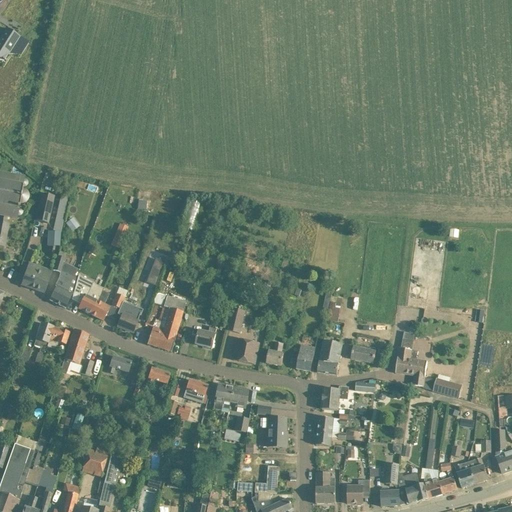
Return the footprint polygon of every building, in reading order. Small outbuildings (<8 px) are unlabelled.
[(0,57),(4,60),(8,53),(12,48),(12,47),(18,48),(20,48),(23,49),(27,43),(28,44),(29,43),(17,35),(6,28),(0,38),(0,57)] [(0,247),(4,248),(8,224),(5,224),(6,217),(17,219),(17,216),(18,216),(19,216),(20,216),(21,216),(21,215),(22,215),(22,214),(22,213),(22,212),(22,211),(21,211),(21,210),(20,210),(19,209),(19,205),(20,205),(21,205),(22,205),(23,205),(25,204),(26,203),(27,202),(27,201),(28,200),(28,199),(28,198),(28,197),(27,196),(27,195),(26,194),(26,193),(24,193),(23,192),(22,192),(23,187),(24,187),(25,187),(26,186),(26,185),(27,184),(27,183),(26,183),(26,182),(26,181),(25,181),(24,181),(24,180),(24,178),(0,173),(0,215),(1,216),(0,220),(0,247)] [(41,194),(35,221),(48,224),(54,197),(41,194)] [(72,230),(77,226),(73,219),(67,223),(72,230)] [(48,245),(61,246),(61,231),(48,231),(48,245)] [(122,240),(124,234),(117,231),(114,238),(122,240)] [(60,273),(59,279),(55,286),(57,287),(50,301),(65,308),(72,295),(73,296),(76,283),(76,282),(77,279),(63,273),(62,273),(66,259),(58,256),(53,271),(60,273)] [(146,283),(155,286),(160,273),(164,262),(155,259),(151,269),(146,283)] [(42,266),(40,272),(28,268),(22,285),(45,293),(53,270),(42,266)] [(78,309),(91,315),(102,291),(104,286),(94,282),(94,283),(78,275),(77,280),(77,279),(76,282),(76,283),(73,296),(72,300),(80,304),(78,309)] [(294,285),(290,293),(290,294),(299,297),(301,291),(297,289),(298,287),(294,285)] [(102,291),(91,315),(103,321),(110,308),(104,305),(109,295),(102,291)] [(1,301),(4,295),(4,294),(0,292),(0,314),(3,316),(9,304),(1,301)] [(116,308),(121,296),(117,294),(111,306),(116,308)] [(158,295),(155,295),(155,294),(152,304),(169,309),(162,330),(152,327),(147,344),(171,352),(177,335),(176,334),(186,302),(167,296),(166,297),(158,295)] [(217,309),(218,305),(218,303),(212,301),(210,308),(217,309)] [(327,320),(338,322),(341,304),(330,302),(330,304),(327,320)] [(245,311),(232,309),(227,331),(240,334),(245,311)] [(129,310),(127,317),(121,315),(117,327),(134,333),(138,321),(131,319),(134,312),(129,310)] [(475,323),(482,324),(484,312),(477,311),(475,323)] [(41,324),(34,346),(40,348),(36,362),(41,364),(46,347),(53,328),(41,324)] [(53,328),(46,347),(55,350),(58,343),(65,346),(69,333),(60,330),(53,328)] [(213,349),(214,344),(216,335),(215,335),(216,329),(210,328),(208,333),(199,331),(196,345),(213,349)] [(74,330),(65,360),(60,371),(67,374),(71,362),(79,366),(89,335),(74,330)] [(401,347),(412,350),(416,334),(405,331),(401,347)] [(238,339),(233,361),(255,365),(260,344),(238,339)] [(337,376),(338,371),(343,345),(324,341),(318,373),(337,376)] [(282,367),(282,362),(284,355),(281,354),(283,345),(276,343),(274,353),(269,352),(267,364),(282,367)] [(311,372),(312,367),(315,349),(301,346),(297,370),(311,372)] [(26,366),(28,359),(32,350),(24,347),(19,364),(26,366)] [(376,352),(354,347),(351,359),(373,364),(376,352)] [(433,393),(459,400),(463,386),(436,379),(436,381),(425,379),(427,362),(416,360),(418,352),(399,348),(395,373),(414,376),(413,386),(423,388),(433,391),(433,393)] [(112,357),(108,372),(113,374),(115,369),(128,373),(132,362),(112,357)] [(88,377),(91,370),(93,362),(85,359),(80,374),(88,377)] [(151,368),(146,385),(152,386),(154,381),(167,385),(170,374),(151,368)] [(176,379),(173,396),(179,397),(182,380),(176,379)] [(191,392),(205,397),(208,386),(189,380),(184,396),(190,398),(191,392)] [(376,385),(356,383),(355,391),(375,393),(376,385)] [(213,410),(221,412),(221,413),(228,414),(230,404),(233,387),(218,384),(213,410)] [(62,398),(65,391),(63,388),(60,388),(56,386),(53,395),(62,398)] [(236,407),(245,409),(248,390),(233,387),(230,404),(236,405),(236,407)] [(322,410),(338,411),(339,399),(348,400),(349,388),(340,388),(340,391),(324,389),(324,390),(322,410)] [(135,389),(132,400),(138,402),(142,392),(135,389)] [(16,390),(15,392),(14,396),(28,401),(29,395),(16,390)] [(177,402),(170,400),(166,413),(174,415),(177,402)] [(23,414),(25,405),(18,403),(15,411),(23,414)] [(177,415),(188,417),(190,408),(179,406),(177,415)] [(270,416),(271,408),(257,406),(256,414),(270,416)] [(153,428),(171,433),(175,420),(157,415),(153,428)] [(332,433),(339,434),(339,433),(340,425),(347,426),(348,416),(340,415),(339,420),(319,418),(318,432),(332,433)] [(98,442),(105,418),(98,416),(91,440),(98,442)] [(68,426),(70,419),(62,417),(60,425),(68,426)] [(246,433),(249,420),(241,418),(238,432),(246,433)] [(268,418),(268,419),(258,419),(258,428),(268,429),(267,447),(285,448),(285,446),(286,445),(287,440),(285,439),(286,419),(268,418)] [(346,431),(346,435),(345,440),(353,441),(354,435),(354,432),(346,431)] [(316,446),(331,447),(332,433),(318,432),(316,446)] [(502,474),(511,471),(511,452),(506,455),(504,432),(495,432),(496,456),(502,474)] [(162,445),(169,440),(166,435),(158,439),(162,445)] [(33,450),(36,442),(19,436),(16,443),(33,450)] [(37,443),(35,450),(41,452),(44,442),(38,440),(37,443)] [(481,453),(490,453),(491,453),(491,441),(481,441),(481,453)] [(253,454),(253,444),(246,444),(245,453),(253,454)] [(15,511),(35,452),(14,445),(0,485),(0,511),(15,511)] [(0,468),(3,469),(10,448),(0,445),(0,468)] [(401,455),(402,446),(394,445),(393,449),(397,454),(401,455)] [(409,458),(411,447),(404,446),(402,457),(409,458)] [(460,458),(462,448),(454,446),(452,456),(460,458)] [(100,477),(108,452),(97,449),(96,452),(88,450),(82,471),(100,477)] [(434,450),(428,449),(425,469),(431,470),(432,461),(434,450)] [(111,456),(104,483),(115,486),(122,459),(111,456)] [(475,461),(468,463),(475,485),(489,480),(484,466),(481,458),(474,461),(475,461)] [(211,469),(214,464),(208,460),(204,465),(211,469)] [(457,474),(462,489),(475,485),(468,463),(462,465),(455,467),(457,474)] [(393,485),(396,485),(397,485),(398,475),(399,465),(388,464),(386,484),(393,485)] [(447,471),(450,480),(440,483),(439,483),(443,495),(458,490),(454,478),(451,471),(450,464),(441,465),(442,472),(447,471)] [(270,494),(276,494),(278,468),(268,467),(267,484),(266,484),(266,485),(255,484),(255,493),(259,493),(270,494)] [(39,511),(46,511),(54,486),(56,477),(50,475),(51,472),(43,470),(38,486),(46,488),(41,507),(43,507),(41,511),(39,511)] [(433,482),(430,473),(425,472),(424,484),(424,485),(428,499),(428,500),(443,495),(439,483),(440,483),(439,480),(433,482)] [(316,488),(316,504),(335,504),(336,489),(335,483),(335,479),(330,479),(330,473),(317,473),(317,488),(316,488)] [(424,484),(420,485),(417,473),(404,477),(403,474),(398,475),(397,485),(399,485),(399,490),(400,490),(403,489),(407,506),(420,503),(420,502),(428,500),(428,499),(424,485),(424,484)] [(162,481),(156,479),(153,487),(160,489),(162,481)] [(181,489),(182,484),(168,481),(167,487),(181,489)] [(348,486),(348,494),(348,504),(363,504),(363,492),(370,492),(370,481),(359,481),(359,486),(348,486)] [(109,511),(115,486),(104,483),(101,495),(97,511),(98,511),(109,511)] [(73,511),(79,487),(65,484),(58,510),(54,509),(53,511),(73,511)] [(252,485),(237,484),(236,493),(251,494),(252,485)] [(381,493),(382,507),(400,506),(399,490),(399,485),(397,485),(396,485),(393,485),(396,488),(396,492),(389,492),(389,490),(387,488),(383,488),(381,490),(381,493)] [(200,498),(198,505),(206,506),(208,494),(202,493),(201,498),(200,498)] [(284,511),(292,509),(287,499),(271,506),(270,500),(270,494),(259,493),(259,496),(251,499),(256,511),(284,511)] [(80,511),(98,511),(97,511),(101,495),(98,494),(96,502),(84,498),(80,511)] [(22,511),(39,511),(35,510),(39,499),(30,497),(27,508),(24,507),(22,511)] [(214,508),(215,503),(208,501),(205,511),(215,511),(216,508),(214,508)]
